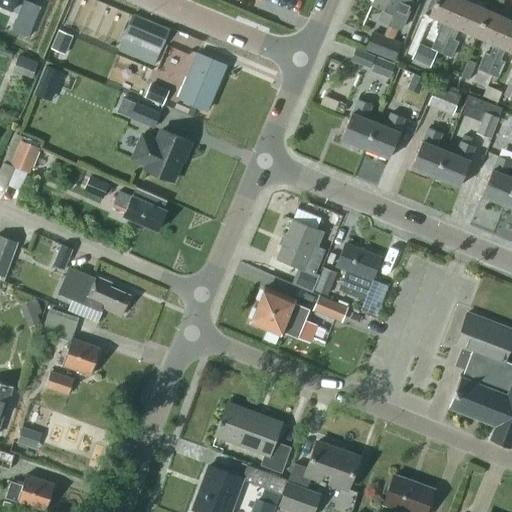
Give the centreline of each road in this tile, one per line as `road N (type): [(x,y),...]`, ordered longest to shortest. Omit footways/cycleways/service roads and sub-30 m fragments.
road 1 (residential): [(191,331),(511,460)]
road 2 (residential): [(511,261),(264,158)]
road 3 (unclassified): [(204,296),(0,208)]
road 4 (unclassified): [(125,511),(191,331)]
road 5 (residential): [(163,0),(307,57)]
road 6 (unclassified): [(204,296),(264,158)]
